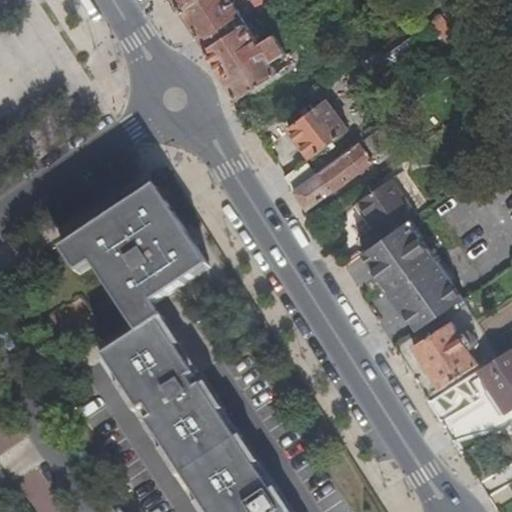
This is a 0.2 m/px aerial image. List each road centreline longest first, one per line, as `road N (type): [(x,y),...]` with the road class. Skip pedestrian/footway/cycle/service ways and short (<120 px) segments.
road 1 (tertiary): [(449,511),(230,166),(176,99)]
road 2 (residential): [(176,99),(0,217)]
road 3 (residential): [(96,511),(0,367)]
road 4 (tertiary): [(102,0),(135,58),(176,99)]
